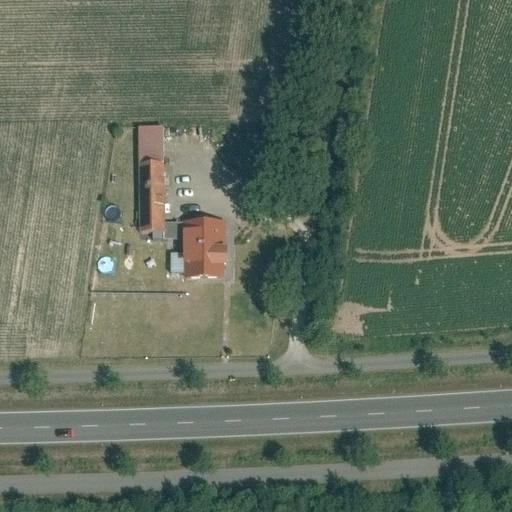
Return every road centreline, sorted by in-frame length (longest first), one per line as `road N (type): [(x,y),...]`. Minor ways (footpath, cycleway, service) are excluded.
road 1 (unclassified): [(0,374),(511,347)]
road 2 (unclassified): [(511,464),(0,490)]
road 3 (primary): [(511,406),(0,432)]
road 4 (track): [(342,0),(293,363)]
